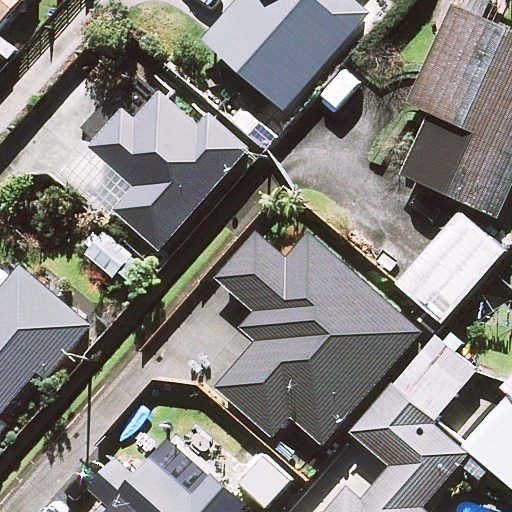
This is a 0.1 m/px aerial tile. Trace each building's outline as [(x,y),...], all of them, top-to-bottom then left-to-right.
[(0,0),(0,30),(27,0),(0,0)] [(248,0),(222,30),(282,81),(350,1),(349,0),(248,0)] [(508,0),(459,0),(412,104),(434,115),(406,176),(500,219),(511,193),(511,34),(496,27),(508,0)] [(202,124),(140,68),(81,133),(140,187),(118,211),(163,251),(253,152),(211,114),(202,124)] [(508,252),(464,215),(402,287),(446,324),(508,252)] [(136,259),(105,232),(87,253),(117,280),(136,259)] [(96,326),(25,267),(5,290),(0,285),(0,438),(10,427),(1,421),(42,372),(51,379),(96,326)] [(214,342),(194,325),(113,423),(133,440),(214,342)] [(478,374),(438,340),(356,434),(391,465),(363,497),(351,487),(329,511),(429,511),(425,508),(471,455),(435,424),(478,374)] [(511,381),(503,392),(511,399),(469,447),(511,485),(511,381)] [(294,482),(262,453),(237,480),(269,509),(294,482)] [(195,493),(158,460),(112,511),(261,511),(262,511),(215,470),(195,493)]
